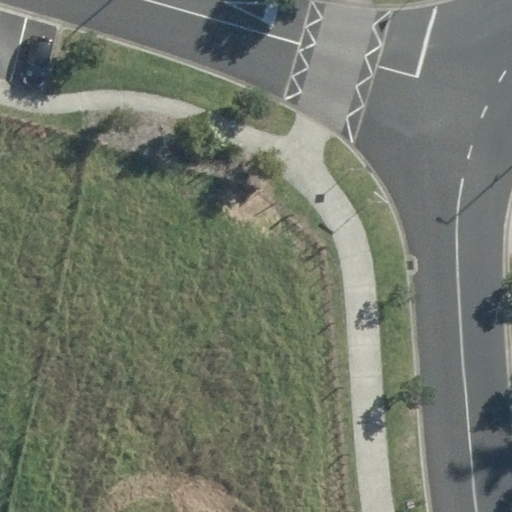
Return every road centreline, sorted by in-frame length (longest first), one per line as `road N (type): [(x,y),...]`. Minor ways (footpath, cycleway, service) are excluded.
road 1 (residential): [(482,511),(460,294),(464,183),(486,97)]
road 2 (residential): [(129,0),(486,97)]
